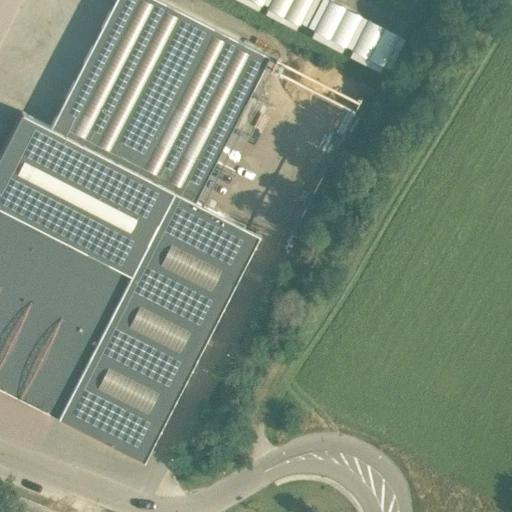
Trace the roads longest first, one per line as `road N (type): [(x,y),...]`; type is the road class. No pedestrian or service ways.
road 1 (unclassified): [(406,511),(393,473),(352,444),(293,446),(266,469)]
road 2 (unclassified): [(152,511),(0,451)]
road 3 (unclassified): [(266,469),(327,468),(350,479),(371,511)]
